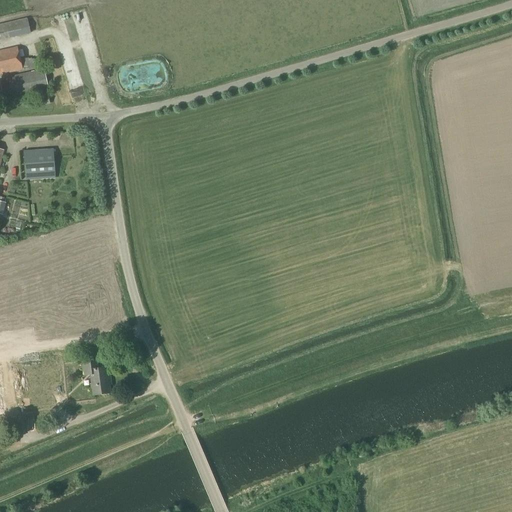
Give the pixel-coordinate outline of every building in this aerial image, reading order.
[(0,40),(30,34),(27,19),(0,24),(0,40)] [(25,54),(23,46),(17,48),(17,47),(0,50),(0,75),(43,65),(42,61),(32,63),(31,57),(26,59),(21,61),(19,56),(25,54)] [(75,94),(87,91),(77,54),(65,57),(75,94)] [(91,61),(93,68),(105,63),(102,56),(91,61)] [(0,84),(4,101),(49,91),(44,69),(0,79),(0,84)] [(49,97),(42,99),(43,107),(50,105),(49,97)] [(25,181),(80,177),(78,148),(23,151),(25,181)] [(108,243),(58,258),(62,269),(95,259),(95,257),(111,252),(108,243)] [(77,298),(86,324),(112,315),(106,299),(108,298),(105,290),(100,292),(99,291),(77,298)] [(53,393),(46,316),(18,318),(21,349),(7,350),(10,380),(24,379),(23,366),(36,365),(38,388),(44,387),(45,394),(53,393)] [(71,389),(66,342),(54,344),(59,390),(71,389)] [(98,369),(97,359),(81,361),(84,376),(90,375),(93,395),(110,393),(108,381),(110,381),(108,368),(98,369)]
